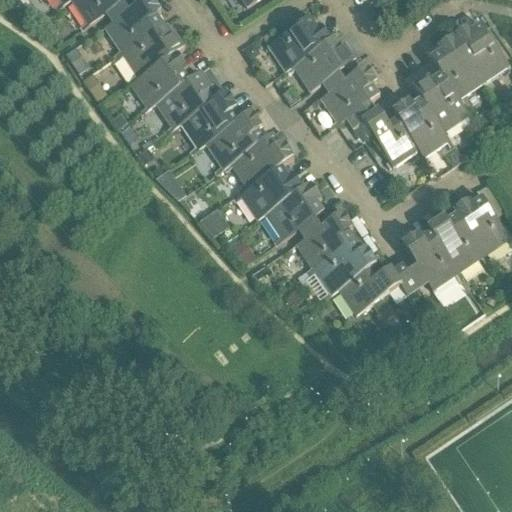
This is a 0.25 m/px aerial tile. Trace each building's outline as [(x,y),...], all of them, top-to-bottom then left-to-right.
[(54,0),(61,10),(55,14),(57,16),(71,7),(70,6),(79,0),(54,0)] [(79,0),(70,6),(71,7),(86,29),(79,34),(81,37),(130,5),(126,0),(79,0)] [(237,0),(247,13),(265,0),(237,0)] [(115,65),(163,32),(157,22),(161,19),(150,3),(104,35),(119,57),(113,62),(115,65)] [(19,5),(11,10),(16,18),(24,13),(19,5)] [(284,79),(286,78),(285,77),(331,47),(331,46),(320,30),(316,33),(310,23),(267,53),(284,79)] [(455,43),(485,88),(510,71),(482,30),(473,36),(470,32),(455,43)] [(163,32),(115,65),(117,68),(123,63),(138,86),(138,87),(177,60),(185,55),(174,38),(170,42),(163,32)] [(335,43),(331,46),(331,47),(285,77),(286,78),(288,81),(296,76),(311,98),(357,67),(346,51),(342,53),(335,43)] [(485,88),(455,43),(438,54),(440,58),(431,64),(441,80),(463,112),(463,111),(466,110),(462,104),(485,88)] [(255,49),(245,56),(251,65),(261,59),(255,49)] [(88,74),(74,54),(64,61),(77,81),(88,74)] [(188,76),(177,60),(138,87),(138,86),(130,91),(146,114),(139,119),(141,121),(156,111),(156,110),(190,88),(189,87),(183,79),(188,76)] [(330,136),(345,126),(345,125),(370,108),(371,109),(380,103),(373,93),(377,90),(366,73),(320,105),(335,128),(328,133),(330,136)] [(97,76),(87,83),(102,104),(112,97),(97,76)] [(201,79),(189,87),(190,88),(156,110),(156,111),(171,133),(164,138),(166,141),(180,131),(180,130),(215,108),(214,107),(208,98),(212,95),(201,79)] [(421,105),(444,139),(467,124),(471,130),(475,128),(463,111),(463,112),(441,80),(432,86),(429,82),(413,93),(421,105)] [(226,100),(214,107),(215,108),(180,130),(180,131),(195,153),(188,157),(191,161),(205,151),(239,128),(233,118),(236,116),(226,100)] [(421,105),(412,111),(409,107),(392,118),(396,125),(397,124),(419,155),(418,156),(424,165),(447,150),(451,156),(454,153),(444,139),(421,105)] [(392,173),(418,156),(419,155),(397,124),(396,125),(389,129),(380,116),(377,118),(371,109),(370,108),(345,125),(345,126),(352,136),(353,135),(357,142),(368,144),(371,142),(392,173)] [(120,119),(110,126),(117,136),(126,129),(120,119)] [(250,120),(239,128),(205,151),(221,173),(213,178),(215,181),(223,176),(223,175),(264,149),(264,148),(258,138),(261,136),(250,120)] [(281,173),(281,174),(293,166),(282,149),(278,152),(271,142),(264,148),(264,149),(223,175),(223,176),(225,179),(232,175),(247,197),(247,198),(281,173)] [(154,164),(147,154),(136,161),(143,171),(154,164)] [(160,169),(152,174),(155,180),(163,175),(160,169)] [(281,174),(281,173),(247,198),(247,197),(232,207),(234,210),(241,205),(256,228),(264,222),(303,196),(292,179),(287,182),(281,174)] [(328,217),(321,208),(310,191),(303,196),(264,222),(279,244),(272,249),(275,252),(328,217)] [(453,217),(456,221),(484,262),(485,262),(510,245),(481,203),(472,209),(469,206),(453,217)] [(307,282),(355,249),(348,239),(352,236),(342,220),(296,251),(312,275),(305,279),(307,282)] [(428,234),(430,238),(431,238),(458,280),(459,279),(481,264),(486,271),(489,269),(485,262),(484,262),(456,221),(447,227),(444,223),(428,234)] [(463,286),(459,279),(458,280),(431,238),(430,238),(421,244),(419,240),(402,252),(432,297),(456,282),(460,288),(463,286)] [(255,264),(241,243),(226,253),(241,274),(255,264)] [(355,249),(307,282),(309,285),(315,280),(331,303),(339,297),(338,296),(370,275),(371,275),(376,272),(365,255),(361,258),(355,249)] [(376,284),(371,275),(370,275),(338,296),(339,297),(356,323),(400,293),(407,303),(419,295),(402,271),(392,278),(390,275),(376,284)] [(492,302),(488,308),(495,311),(498,305),(492,302)] [(426,306),(416,312),(422,321),(432,314),(426,306)] [(313,325),(304,312),(293,319),(305,331),(313,325)]
